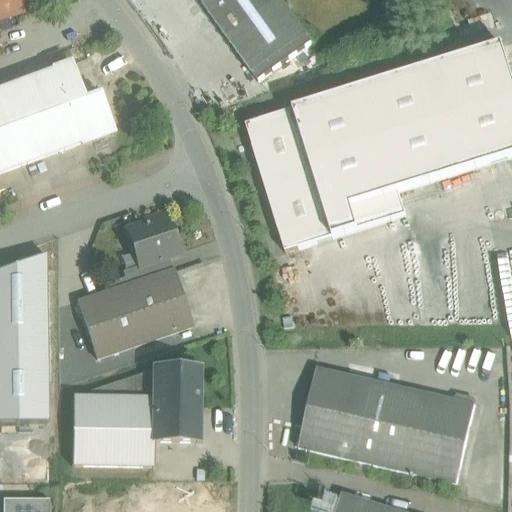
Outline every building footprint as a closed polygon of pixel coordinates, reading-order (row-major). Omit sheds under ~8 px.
[(0,0),(0,20),(27,12),(23,0),(0,0)] [(198,0),(259,85),(313,46),(279,0),(198,0)] [(511,78),(503,49),(247,128),(286,256),(406,219),(399,196),(499,165),(511,160),(511,78)] [(99,97),(84,102),(81,94),(82,94),(71,65),(51,73),(79,148),(113,135),(99,97)] [(51,73),(0,91),(0,176),(79,148),(51,73)] [(161,217),(145,223),(146,226),(128,232),(129,234),(126,235),(132,252),(135,251),(140,268),(141,269),(169,260),(177,257),(172,243),(174,242),(171,232),(166,233),(161,217)] [(0,425),(48,425),(45,258),(0,273),(0,425)] [(169,260),(141,269),(140,268),(123,274),(127,288),(173,272),(169,260)] [(127,288),(78,304),(97,361),(192,329),(173,272),(127,288)] [(475,408),(317,371),(299,451),(457,488),(475,408)] [(154,372),(73,399),(72,469),(154,470),(154,444),(153,444),(154,372)] [(197,373),(154,372),(153,444),(154,444),(196,445),(197,373)] [(361,511),(363,506),(343,500),(339,511),(361,511)] [(48,511),(48,504),(2,503),(2,511),(48,511)]
